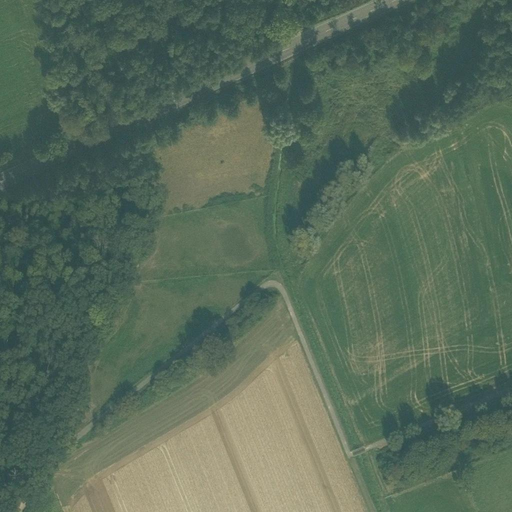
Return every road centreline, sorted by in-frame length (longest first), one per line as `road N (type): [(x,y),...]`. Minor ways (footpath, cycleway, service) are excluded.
road 1 (track): [(20,511),(76,434),(274,277),(349,455)]
road 2 (primary): [(0,179),(395,0)]
road 3 (track): [(365,449),(511,390)]
